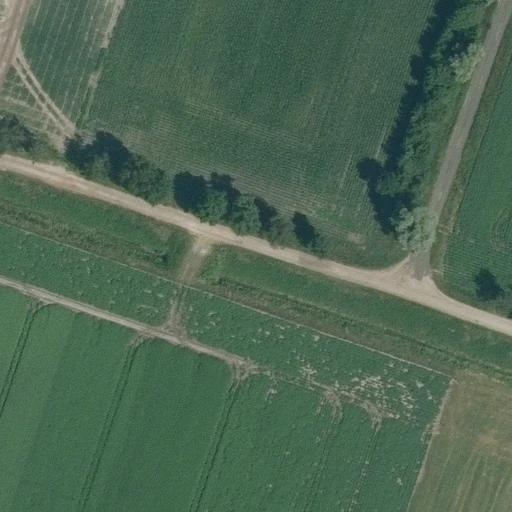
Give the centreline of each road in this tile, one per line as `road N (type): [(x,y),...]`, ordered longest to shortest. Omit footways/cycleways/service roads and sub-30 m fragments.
road 1 (track): [(397,282),(0,150)]
road 2 (unclassified): [(492,0),(397,282)]
road 3 (unclassified): [(511,322),(397,282)]
